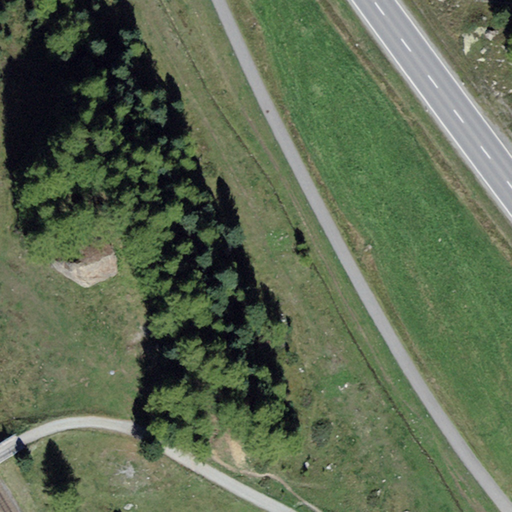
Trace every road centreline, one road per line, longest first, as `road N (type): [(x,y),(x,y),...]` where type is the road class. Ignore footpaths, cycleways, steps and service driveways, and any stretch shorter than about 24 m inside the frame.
road 1 (track): [(508,511),(362,288),(218,0)]
road 2 (track): [(0,453),(67,424),(125,426),(286,511)]
road 3 (primary): [(511,185),(374,0)]
